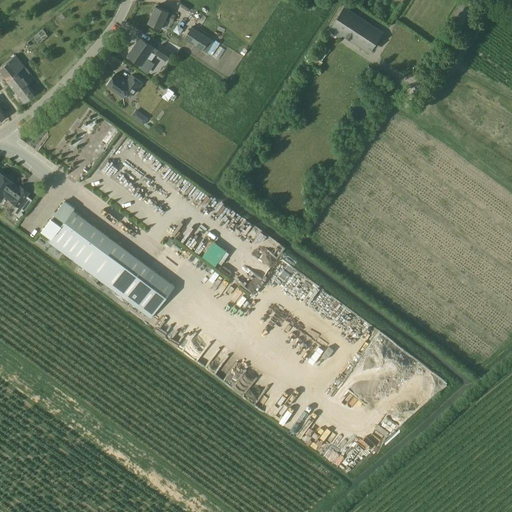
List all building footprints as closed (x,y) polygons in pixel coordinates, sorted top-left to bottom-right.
[(148,23),(161,29),(165,19),(172,23),(175,16),(168,13),(168,12),(155,6),(148,23)] [(344,7),(331,27),(329,30),(340,38),(342,35),(369,52),(382,33),(344,7)] [(203,50),(206,44),(210,39),(192,27),(184,38),(203,50)] [(0,63),(19,48),(11,38),(0,46),(0,63)] [(128,56),(141,65),(152,51),(155,53),(166,60),(172,52),(161,45),(157,50),(154,48),(140,38),(128,56)] [(211,47),(206,44),(203,50),(208,53),(211,47)] [(0,63),(0,72),(3,76),(27,58),(19,48),(0,63)] [(154,52),(149,58),(156,63),(153,67),(159,72),(167,62),(154,52)] [(27,58),(3,76),(11,86),(34,67),(27,58)] [(11,86),(19,96),(42,78),(34,67),(11,86)] [(107,86),(123,98),(128,91),(134,95),(142,83),(132,75),(127,82),(115,74),(107,86)] [(162,97),(168,101),(173,94),(174,93),(168,89),(162,97)] [(137,109),(132,115),(145,124),(150,117),(137,109)] [(0,197),(2,195),(10,200),(10,201),(17,207),(28,193),(20,187),(19,188),(13,184),(13,183),(0,173),(0,197)] [(41,232),(50,239),(48,242),(149,318),(174,285),(73,210),(74,208),(64,200),(41,232)] [(171,247),(175,241),(170,238),(166,243),(171,247)]
